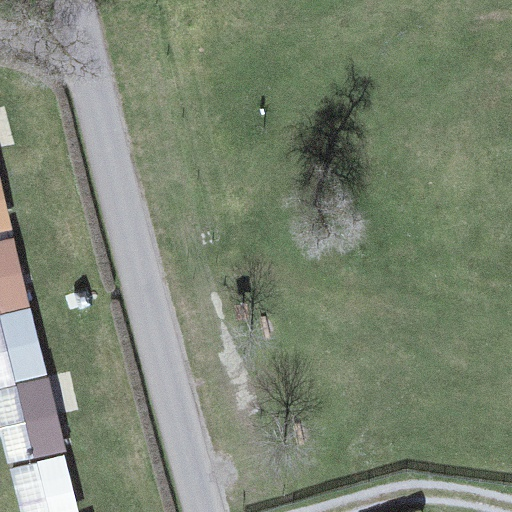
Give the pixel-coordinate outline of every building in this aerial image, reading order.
[(0,233),(17,229),(1,167),(0,167),(0,233)] [(0,310),(28,304),(16,242),(0,244),(0,310)] [(0,385),(50,371),(34,309),(0,318),(0,385)] [(50,376),(0,386),(0,428),(7,462),(68,452),(50,376)] [(22,511),(85,511),(71,455),(10,468),(22,511)]
